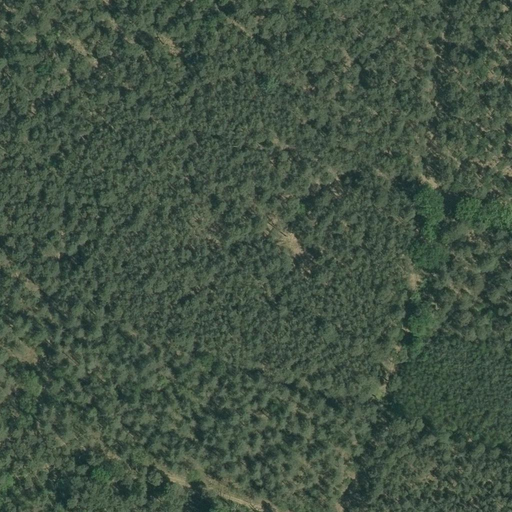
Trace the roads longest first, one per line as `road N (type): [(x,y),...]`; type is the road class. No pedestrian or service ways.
road 1 (track): [(27,426),(62,227),(62,91),(52,66),(7,48),(0,37)]
road 2 (track): [(0,438),(18,427),(40,429),(277,511)]
road 3 (track): [(443,0),(417,226)]
